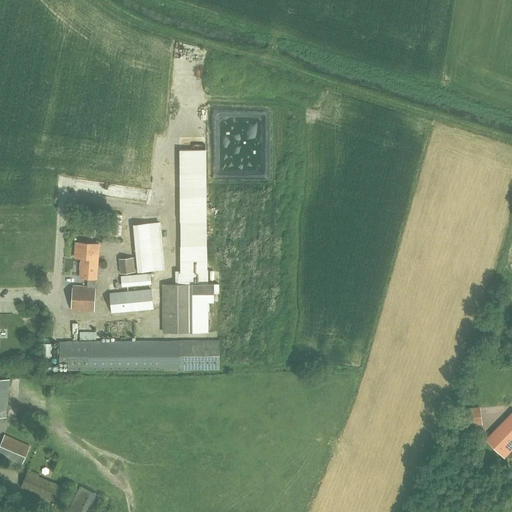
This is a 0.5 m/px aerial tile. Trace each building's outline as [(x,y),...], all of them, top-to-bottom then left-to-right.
[(176,271),(176,284),(162,284),(163,331),(193,331),(206,331),(206,302),(214,302),(214,284),(206,284),(206,150),(180,150),(181,271),(176,271)] [(133,227),(135,250),(137,272),(160,270),(164,270),(160,224),(133,227)] [(86,287),(95,288),(95,280),(98,244),(75,243),(74,258),(81,259),(79,278),(87,279),(86,287)] [(119,274),(133,273),(132,257),(119,258),(119,274)] [(122,287),(150,285),(148,275),(120,277),(122,287)] [(72,286),(71,311),(93,312),(95,288),(86,287),(72,286)] [(152,309),(151,290),(109,294),(111,313),(152,309)] [(198,369),(219,369),(219,341),(68,342),(62,342),(61,370),(171,369),(171,370),(198,370),(198,369)] [(9,380),(0,379),(0,416),(5,417),(9,380)] [(480,425),(479,408),(456,411),(457,427),(480,425)] [(511,418),(493,437),(488,441),(503,456),(511,446),(511,418)] [(0,459),(20,468),(31,446),(4,435),(0,444),(0,459)] [(67,489),(38,478),(39,474),(28,469),(21,487),(61,504),(67,489)] [(93,511),(101,496),(80,486),(68,511),(93,511)]
